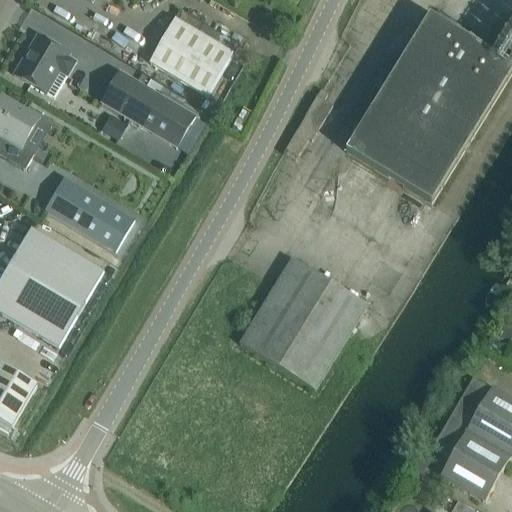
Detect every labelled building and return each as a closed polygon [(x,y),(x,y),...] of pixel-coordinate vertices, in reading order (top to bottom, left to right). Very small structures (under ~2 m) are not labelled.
[(431,206),(504,87),(511,74),(511,68),(430,18),(346,154),(431,206)] [(207,99),(233,56),(175,22),(149,65),(207,99)] [(67,79),(76,63),(68,59),(69,57),(37,37),(14,77),(46,96),(47,95),(42,92),(54,71),(59,74),(67,79)] [(176,150),(194,119),(118,74),(99,105),(176,150)] [(310,144),(332,108),(323,103),(327,96),(321,92),(283,156),(295,163),(307,142),(310,144)] [(0,157),(25,172),(34,157),(22,150),(39,120),(2,98),(0,100),(0,138),(5,142),(0,151),(0,157)] [(116,254),(134,223),(64,181),(45,212),(116,254)] [(0,315),(58,350),(104,274),(31,231),(0,283),(0,315)] [(315,393),(367,308),(292,261),(239,347),(315,393)] [(0,422),(12,429),(37,387),(1,366),(0,366),(0,422)] [(450,460),(491,390),(473,380),(432,449),(450,460)] [(485,504),(511,456),(511,402),(491,390),(450,460),(440,478),(485,504)] [(421,455),(411,472),(416,476),(420,470),(422,472),(429,460),(421,455)]
